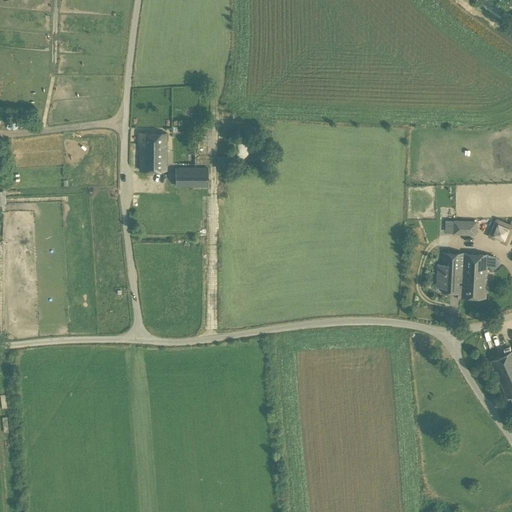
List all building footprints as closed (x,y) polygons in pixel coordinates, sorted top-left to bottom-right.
[(140,146),(140,172),(166,172),(166,133),(137,133),(137,146),(140,146)] [(221,170),(228,170),(228,166),(230,166),(230,156),(217,156),(217,166),(220,166),(220,169),(221,169),(221,170)] [(186,187),(207,187),(207,168),(173,169),(174,187),(180,187),(180,188),(186,188),(186,187)] [(501,242),(508,224),(496,219),(489,236),(501,242)] [(467,233),(476,234),(476,222),(468,221),(467,233)] [(443,252),(442,264),(437,263),(436,287),(442,287),(442,292),(462,292),(464,253),(443,252)] [(464,253),(462,292),(462,296),(486,298),(488,254),(464,253)] [(511,350),(511,351),(490,361),(507,398),(511,395),(511,350)]
